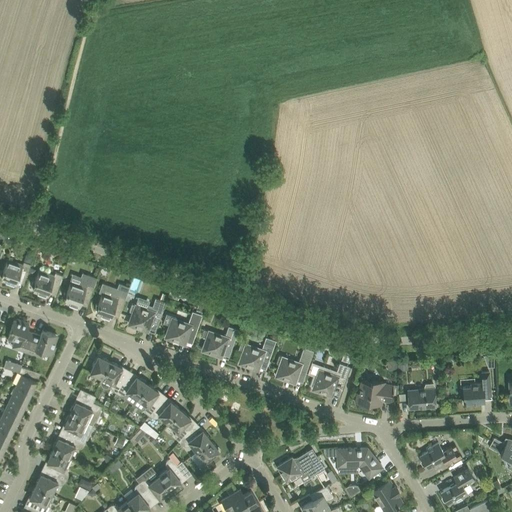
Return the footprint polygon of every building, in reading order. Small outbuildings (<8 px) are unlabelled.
[(26,254),(23,260),(24,261),(30,263),(33,256),(26,254)] [(1,269),(1,273),(2,276),(2,277),(2,279),(12,283),(16,284),(17,281),(23,283),(23,284),(24,284),(27,275),(31,263),(30,263),(24,261),(23,264),(7,258),(3,269),(1,269)] [(32,283),(32,284),(32,285),(33,286),(33,287),(33,288),(34,288),(33,290),(44,294),(48,295),(49,292),(55,294),(55,295),(59,286),(63,274),(56,272),(55,275),(48,273),(40,270),(39,269),(35,281),(33,280),(32,281),(32,282),(32,283)] [(65,291),(64,295),(65,299),(66,299),(65,301),(76,305),(80,306),(81,304),(87,306),(86,306),(87,306),(90,297),(94,286),(97,277),(88,274),(86,279),(82,277),(80,284),(79,284),(71,281),(67,292),(65,291)] [(96,304),(95,306),(96,307),(96,308),(96,309),(97,310),(97,312),(107,316),(111,318),(112,315),(118,317),(118,318),(119,318),(122,308),(126,297),(129,287),(120,283),(118,288),(114,287),(111,295),(102,292),(98,303),(96,302),(96,303),(96,304)] [(133,312),(129,323),(144,329),(145,326),(150,328),(155,330),(159,321),(166,301),(161,299),(156,298),(153,306),(151,310),(139,306),(139,305),(138,304),(137,305),(136,304),(132,303),(129,311),(133,312)] [(167,313),(163,322),(170,325),(166,336),(181,342),(182,339),(187,341),(192,343),(196,334),(203,314),(195,312),(192,311),(188,323),(175,319),(176,316),(167,313)] [(244,315),(242,321),(248,324),(250,317),(244,315)] [(23,320),(17,318),(17,320),(14,319),(8,338),(15,341),(13,346),(26,351),(33,332),(27,330),(29,325),(23,322),(23,320)] [(204,329),(202,336),(207,338),(202,349),(217,355),(218,352),(229,356),(232,347),(239,329),(229,325),(225,336),(212,331),(204,329)] [(33,332),(26,351),(42,356),(44,351),(51,353),(51,352),(54,353),(56,346),(54,345),(58,334),(47,331),(42,329),(42,332),(41,335),(33,332)] [(241,342),(239,349),(243,351),(239,362),(254,368),(260,369),(260,367),(266,369),(269,360),(276,340),(266,336),(262,349),(248,344),(241,342)] [(280,364),(276,375),(291,380),(296,382),(297,380),(303,382),(313,353),(314,350),(304,347),(303,349),(298,362),(285,357),(279,355),(276,363),(280,364)] [(344,351),(341,359),(349,362),(350,357),(353,358),(355,354),(352,353),(344,351)] [(102,377),(110,360),(98,354),(90,371),(102,377)] [(493,354),(484,355),(489,366),(494,366),(493,354)] [(110,360),(102,377),(113,382),(111,386),(111,387),(112,387),(112,388),(112,389),(113,390),(114,391),(115,391),(117,392),(128,373),(124,370),(121,369),(123,366),(119,365),(110,360)] [(388,360),(388,370),(398,370),(398,360),(388,360)] [(400,370),(407,369),(406,361),(399,361),(400,370)] [(16,362),(14,370),(19,371),(21,366),(22,364),(16,362)] [(316,368),(310,384),(314,385),(313,388),(328,393),(333,395),(334,393),(339,395),(343,385),(350,366),(340,362),(337,370),(324,366),(323,370),(322,370),(322,371),(316,368)] [(21,366),(19,371),(29,375),(31,369),(21,366)] [(14,378),(17,372),(5,367),(2,373),(14,378)] [(471,386),(463,386),(464,404),(484,402),(484,393),(491,393),(491,391),(489,371),(481,372),(482,382),(470,383),(471,386)] [(128,373),(117,392),(118,393),(119,394),(120,394),(121,394),(122,395),(123,395),(124,395),(125,394),(126,394),(126,393),(127,393),(128,392),(137,398),(148,383),(146,382),(146,381),(146,380),(142,377),(141,378),(140,378),(136,375),(134,373),(132,376),(128,373)] [(32,391),(37,381),(22,374),(17,384),(32,391)] [(385,383),(385,381),(372,379),(372,382),(361,380),(359,392),(357,392),(356,402),(368,404),(369,403),(381,405),(382,400),(391,401),(392,393),(391,393),(392,384),(385,383)] [(148,383),(137,398),(146,404),(145,405),(145,406),(145,407),(145,408),(145,409),(145,410),(146,411),(146,412),(147,413),(148,414),(149,415),(163,397),(159,395),(161,392),(159,390),(148,383)] [(425,388),(408,389),(409,408),(436,406),(434,387),(434,385),(433,383),(426,384),(425,386),(425,388)] [(27,402),(32,391),(17,384),(12,394),(27,402)] [(93,402),(93,401),(96,395),(84,390),(81,396),(93,402)] [(22,412),(27,402),(12,394),(7,405),(22,412)] [(72,405),(70,410),(71,412),(70,413),(93,424),(95,419),(96,420),(102,409),(101,408),(102,406),(93,401),(93,402),(81,396),(79,402),(76,401),(75,403),(74,405),(72,405)] [(163,397),(149,415),(150,416),(151,416),(152,417),(153,417),(154,418),(155,418),(157,418),(158,417),(159,416),(160,416),(160,415),(168,422),(181,408),(170,400),(168,398),(166,400),(163,397)] [(17,422),(22,412),(7,405),(2,415),(17,422)] [(181,408),(168,422),(176,430),(175,431),(175,432),(175,433),(175,434),(175,435),(175,436),(176,437),(176,438),(177,439),(179,441),(195,425),(191,422),(193,419),(191,417),(181,408)] [(67,426),(64,432),(84,442),(85,442),(86,440),(87,440),(92,429),(91,429),(93,424),(70,413),(69,414),(68,415),(65,419),(66,421),(65,423),(64,425),(67,426)] [(0,426),(12,432),(17,422),(2,415),(0,419),(0,426)] [(195,425),(179,441),(181,443),(182,444),(183,444),(184,445),(185,445),(186,445),(187,445),(188,445),(189,445),(190,445),(190,444),(191,444),(196,451),(211,439),(203,429),(201,427),(198,429),(195,425)] [(0,439),(7,443),(12,432),(0,426),(0,439)] [(54,447),(53,449),(70,457),(74,447),(75,448),(76,448),(77,448),(78,448),(79,447),(80,447),(81,447),(82,446),(83,445),(84,444),(84,442),(64,432),(61,438),(59,437),(57,439),(57,440),(55,441),(53,445),(54,447)] [(122,447),(125,440),(118,436),(114,444),(122,447)] [(503,442),(494,437),(489,446),(511,458),(511,438),(506,437),(503,442)] [(196,451),(190,456),(203,472),(209,467),(215,463),(210,457),(219,450),(211,439),(196,451)] [(443,449),(438,442),(432,446),(431,445),(426,448),(426,451),(419,455),(426,467),(443,458),(447,465),(462,456),(455,445),(452,447),(451,445),(443,449)] [(348,448),(337,448),(338,458),(338,465),(344,465),(344,472),(356,472),(356,465),(358,464),(359,464),(369,477),(383,466),(368,447),(351,447),(351,446),(348,446),(348,448)] [(50,462),(47,468),(67,478),(68,476),(68,475),(69,474),(69,473),(69,472),(68,471),(68,470),(67,469),(67,468),(66,468),(66,467),(65,467),(70,457),(53,449),(48,459),(47,461),(50,462)] [(317,456),(312,459),(308,453),(295,461),(292,456),(277,466),(286,480),(298,473),(301,477),(308,472),(311,476),(325,468),(317,455),(316,455),(317,456)] [(167,468),(159,475),(170,489),(179,482),(181,481),(179,478),(184,474),(176,464),(171,457),(170,457),(168,458),(168,459),(167,460),(167,461),(166,462),(166,463),(166,464),(166,465),(166,466),(167,467),(167,468)] [(184,474),(190,470),(182,460),(176,464),(184,474)] [(457,501),(462,499),(462,498),(469,494),(464,486),(475,479),(468,466),(453,475),(457,482),(440,491),(448,504),(456,499),(457,501)] [(40,475),(35,485),(52,493),(57,483),(58,484),(59,484),(60,484),(61,484),(62,484),(63,483),(64,482),(65,482),(66,481),(66,480),(67,478),(47,468),(44,474),(41,473),(40,475)] [(162,496),(170,489),(159,475),(151,481),(150,481),(149,480),(148,479),(147,479),(146,479),(145,479),(144,479),(143,479),(142,480),(141,480),(139,482),(153,499),(158,495),(160,498),(162,496)] [(87,479),(84,485),(89,488),(92,482),(87,479)] [(393,486),(389,479),(380,484),(371,490),(384,511),(386,511),(393,507),(396,505),(397,506),(399,505),(398,504),(402,501),(397,494),(400,492),(395,485),(393,486)] [(136,493),(128,500),(137,511),(141,511),(148,507),(150,506),(148,503),(153,499),(139,482),(137,483),(136,484),(136,485),(135,486),(135,487),(135,488),(135,490),(135,491),(135,492),(136,493)] [(319,511),(322,511),(330,507),(326,500),(333,496),(327,484),(312,492),(315,498),(301,506),(303,511),(319,511)] [(349,484),(345,487),(350,495),(360,489),(357,484),(349,484)] [(31,495),(29,497),(32,499),(29,504),(44,511),(43,511),(44,511),(50,511),(51,511),(51,510),(51,509),(51,508),(51,507),(51,506),(50,505),(49,504),(49,503),(48,503),(52,493),(35,485),(31,495)] [(244,494),(240,488),(221,499),(228,511),(235,507),(238,511),(240,511),(258,501),(251,490),(244,494)] [(472,511),(489,511),(493,511),(487,499),(478,504),(470,508),(472,511)] [(137,511),(128,500),(119,506),(118,505),(117,504),(116,504),(115,504),(113,504),(112,504),(111,504),(110,505),(109,505),(108,507),(111,511),(137,511)] [(264,511),(258,501),(240,511),(264,511)]
